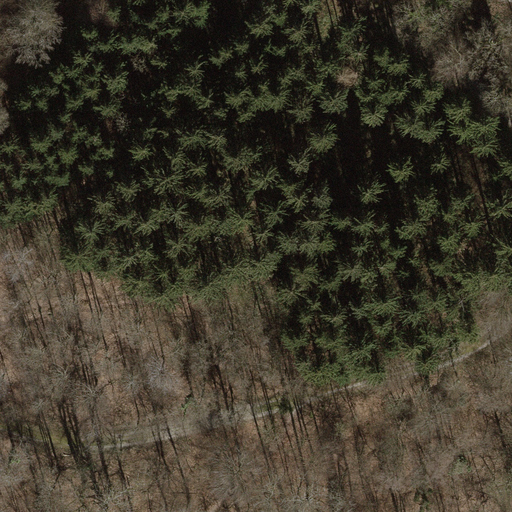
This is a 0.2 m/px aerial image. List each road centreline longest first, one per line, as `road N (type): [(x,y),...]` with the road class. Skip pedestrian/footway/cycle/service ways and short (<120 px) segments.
road 1 (track): [(511,320),(414,371),(232,415),(96,442),(0,423)]
road 2 (track): [(372,0),(511,113)]
